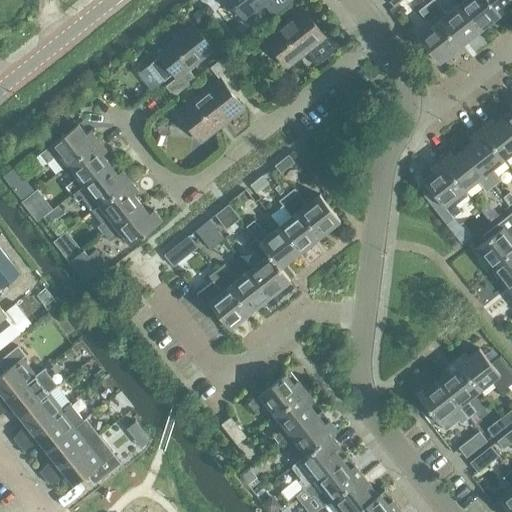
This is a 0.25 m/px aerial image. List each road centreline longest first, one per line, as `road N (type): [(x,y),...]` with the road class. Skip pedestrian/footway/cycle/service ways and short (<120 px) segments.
road 1 (residential): [(110,105),(181,196),(382,39)]
road 2 (residential): [(156,290),(223,378),(309,311),(367,314)]
road 3 (residential): [(449,511),(366,406),(367,314)]
road 4 (residential): [(367,314),(383,169),(401,132)]
road 5 (tertiary): [(0,88),(112,0)]
road 6 (residential): [(401,132),(511,48)]
